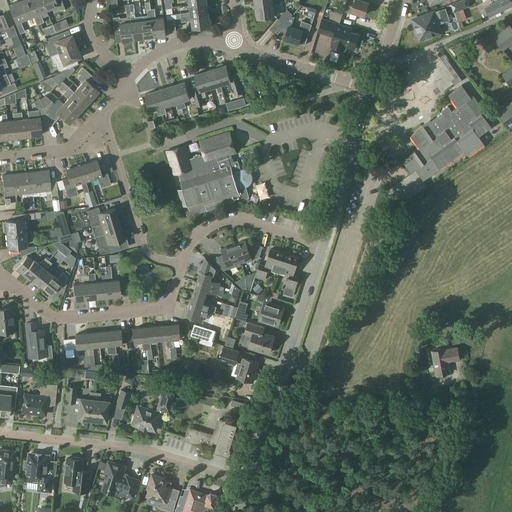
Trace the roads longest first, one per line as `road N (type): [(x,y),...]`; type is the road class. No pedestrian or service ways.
road 1 (residential): [(248,484),(135,446),(0,433)]
road 2 (residential): [(248,484),(321,244)]
road 3 (residential): [(0,276),(59,318),(158,308),(182,266)]
road 4 (residential): [(182,266),(155,259),(141,245),(100,111)]
road 5 (residential): [(321,244),(373,89)]
road 6 (residential): [(182,266),(202,233),(237,220),(321,244)]
road 7 (residential): [(373,89),(231,43)]
